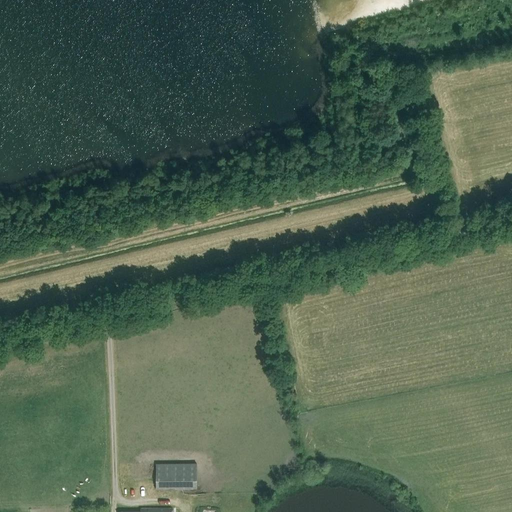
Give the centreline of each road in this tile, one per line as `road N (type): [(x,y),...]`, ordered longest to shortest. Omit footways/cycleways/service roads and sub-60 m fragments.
road 1 (tertiary): [(0,336),(511,216)]
road 2 (track): [(106,310),(115,492),(130,503),(175,502),(188,511)]
